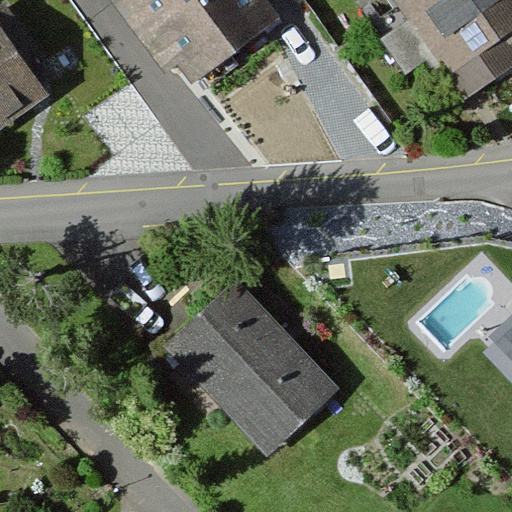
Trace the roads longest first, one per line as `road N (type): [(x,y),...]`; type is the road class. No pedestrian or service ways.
road 1 (residential): [(0,212),(511,174)]
road 2 (residential): [(0,322),(182,511)]
